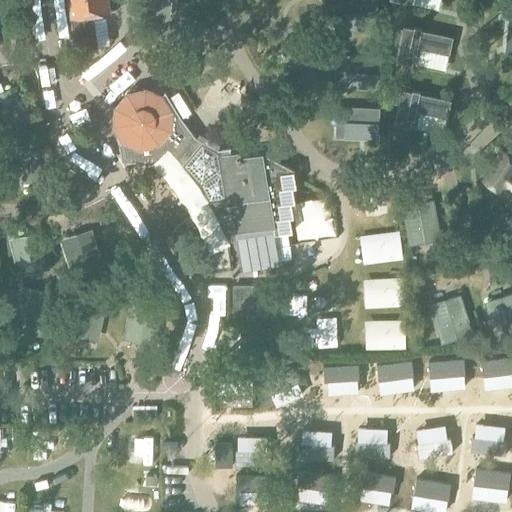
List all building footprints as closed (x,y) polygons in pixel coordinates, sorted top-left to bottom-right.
[(0,0),(0,21),(13,21),(12,0),(0,0)] [(110,11),(108,0),(69,0),(71,17),(75,50),(98,47),(94,13),(110,11)] [(376,0),(346,0),(344,28),(374,31),(377,0),(376,0)] [(213,38),(230,37),(229,5),(212,6),(213,38)] [(275,52),(282,23),(252,16),(245,44),(275,52)] [(417,49),(421,49),(448,55),(449,55),(451,46),(453,37),(421,31),(421,29),(414,27),(414,29),(403,27),(399,46),(397,54),(396,62),(412,65),(413,56),(416,57),(416,55),(417,49)] [(351,57),(348,88),(379,91),(382,60),(351,57)] [(0,93),(0,121),(4,129),(32,116),(17,86),(0,93)] [(294,171),(295,170),(266,156),(263,154),(262,154),(240,157),(235,158),(234,154),(237,154),(236,153),(231,154),(230,149),(230,148),(218,150),(218,149),(217,150),(203,142),(197,138),(195,137),(181,118),(165,92),(164,92),(164,93),(162,96),(145,89),(127,94),(115,108),(114,127),(123,142),(125,155),(126,155),(126,157),(140,156),(139,154),(157,156),(174,162),(182,167),(188,172),(200,185),(208,196),(209,200),(210,201),(204,203),(205,211),(204,211),(207,229),(208,228),(207,222),(216,220),(225,234),(226,234),(228,239),(235,238),(234,233),(274,226),(274,227),(275,233),(287,232),(292,231),(289,216),(293,216),(291,202),(294,201),(292,187),(296,186),(293,171),(294,171)] [(419,113),(447,119),(451,101),(419,94),(420,92),(412,91),(412,92),(402,90),(394,125),(410,129),(412,120),(414,120),(416,112),(419,113)] [(337,103),(335,135),(379,137),(380,105),(337,103)] [(5,148),(8,178),(39,174),(35,144),(5,148)] [(511,158),(503,152),(485,180),(501,191),(505,185),(511,189),(511,203),(511,206),(511,158)] [(401,207),(409,247),(440,241),(432,201),(401,207)] [(179,221),(182,236),(194,233),(191,218),(179,221)] [(325,220),(291,238),(303,262),(338,244),(325,220)] [(400,229),(360,234),(363,261),(403,256),(400,229)] [(65,246),(73,274),(102,265),(94,237),(65,246)] [(14,246),(23,275),(52,266),(43,238),(14,246)] [(403,275),(364,277),(365,305),(404,303),(403,275)] [(271,313),(270,285),(233,285),(233,314),(271,313)] [(25,290),(15,320),(44,329),(54,299),(25,290)] [(511,294),(484,302),(495,342),(511,337),(511,294)] [(81,296),(71,325),(100,335),(110,305),(81,296)] [(428,305),(439,345),(472,336),(460,296),(428,305)] [(138,301),(128,330),(158,340),(167,310),(138,301)] [(406,318),(366,318),(366,346),(406,346),(406,318)] [(257,330),(235,333),(237,347),(259,344),(257,330)] [(511,353),(482,357),(484,373),(511,369),(511,353)] [(465,355),(429,358),(430,374),(466,371),(465,355)] [(412,357),(377,362),(379,377),(414,373),(412,357)] [(359,361),(323,364),(324,378),(360,376),(359,361)] [(88,366),(93,382),(110,378),(105,362),(88,366)] [(293,365),(262,379),(268,393),(300,379),(293,365)] [(219,378),(252,378),(252,366),(219,366),(219,378)] [(316,379),(315,398),(325,398),(326,380),(316,379)] [(219,394),(219,406),(252,406),(252,394),(219,394)] [(112,430),(113,455),(145,454),(144,428),(112,430)] [(472,433),(470,448),(506,452),(508,437),(472,433)] [(451,434),(416,440),(419,456),(454,450),(451,434)] [(355,437),(355,453),(390,455),(391,439),(355,437)] [(300,439),(298,455),(334,457),(335,442),(300,439)] [(25,442),(25,459),(62,458),(62,441),(25,442)] [(236,446),(235,462),(271,462),(271,446),(236,446)] [(3,478),(14,479),(15,460),(3,459),(3,478)] [(68,464),(30,462),(29,486),(67,488),(68,464)] [(476,466),(473,495),(506,499),(510,470),(476,466)] [(299,468),(297,483),(332,489),(335,474),(299,468)] [(362,468),(359,483),(394,489),(396,474),(362,468)] [(268,473),(236,473),(236,489),(269,488),(268,473)] [(416,476),(412,505),(446,510),(450,481),(416,476)] [(147,496),(148,480),(111,479),(111,495),(147,496)] [(0,487),(0,505),(8,506),(9,488),(0,487)] [(303,511),(304,491),(288,491),(287,511),(303,511)] [(324,491),(323,511),(337,511),(339,491),(324,491)] [(355,493),(354,511),(367,511),(367,492),(355,493)] [(468,511),(469,495),(452,495),(452,511),(468,511)] [(19,511),(55,511),(56,504),(20,503),(19,511)]
